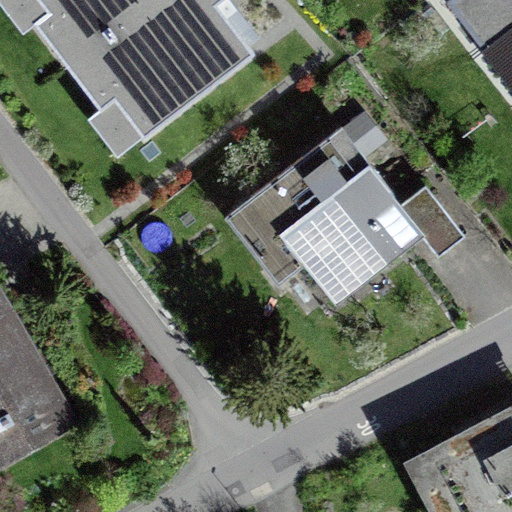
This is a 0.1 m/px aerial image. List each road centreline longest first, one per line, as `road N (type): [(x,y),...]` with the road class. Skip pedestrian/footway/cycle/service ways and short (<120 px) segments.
road 1 (residential): [(0,141),(241,473)]
road 2 (residential): [(241,473),(511,330)]
